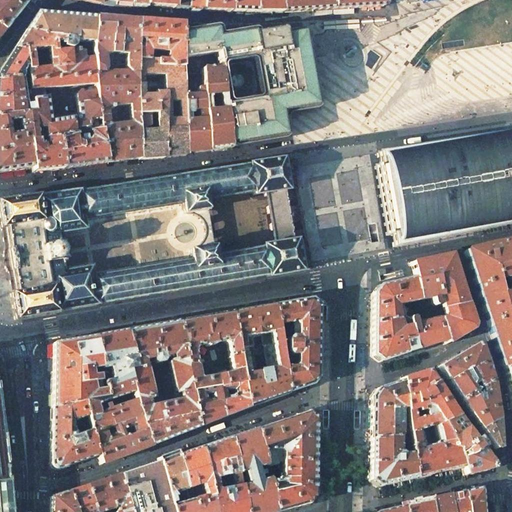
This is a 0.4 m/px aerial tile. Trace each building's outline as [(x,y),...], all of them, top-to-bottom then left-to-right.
[(0,0),(0,28),(3,31),(26,0),(0,0)] [(145,0),(129,0),(128,8),(144,9),(144,6),(145,0)] [(172,8),(173,0),(145,0),(144,6),(172,8)] [(173,0),(172,8),(171,9),(180,9),(186,9),(186,8),(187,0),(173,0)] [(187,0),(186,8),(202,10),(203,0),(187,0)] [(203,0),(202,10),(230,11),(231,0),(203,0)] [(231,0),(230,11),(256,12),(254,0),(231,0)] [(254,0),(256,12),(282,12),(279,0),(254,0)] [(279,0),(282,12),(332,10),(331,0),(279,0)] [(331,0),(332,10),(341,9),(343,9),(359,8),(381,7),(384,3),(383,0),(331,0)] [(71,16),(36,14),(31,21),(26,30),(45,35),(64,38),(64,45),(91,54),(94,18),(71,16)] [(106,163),(138,159),(136,115),(135,60),(135,21),(94,18),(91,54),(93,54),(93,66),(93,72),(94,85),(95,90),(98,120),(99,127),(99,131),(106,163)] [(180,25),(135,21),(135,60),(152,61),(153,52),(162,53),(162,56),(163,56),(166,57),(165,61),(156,61),(156,69),(181,69),(181,59),(181,31),(180,25)] [(212,26),(181,31),(181,59),(202,55),(202,51),(206,51),(206,55),(216,53),(217,57),(219,57),(219,52),(233,52),(232,43),(247,42),(246,29),(220,33),(220,31),(220,30),(219,29),(219,28),(218,27),(217,26),(212,26)] [(258,73),(269,137),(270,141),(282,139),(283,139),(284,138),(284,137),(284,136),(283,127),(282,125),(281,124),(281,122),(281,119),(282,117),(283,115),(285,113),(286,112),(289,112),(292,112),(294,112),(295,113),(306,111),(313,110),(314,109),(315,108),(316,107),(316,106),(317,104),(306,34),(306,33),(305,32),(304,31),(302,30),(301,30),(300,30),(282,33),(281,31),(280,30),(279,29),(277,29),(258,32),(257,30),(256,29),(254,28),(250,28),(246,29),(247,42),(248,59),(249,59),(250,60),(251,60),(252,61),(254,73),(258,73)] [(45,35),(26,30),(13,50),(24,48),(26,66),(27,70),(32,70),(31,62),(31,56),(30,50),(47,49),(52,46),(52,43),(60,42),(60,45),(64,45),(64,38),(45,35)] [(248,59),(247,42),(232,43),(233,52),(234,62),(248,59)] [(44,89),(75,86),(82,86),(94,85),(93,72),(93,66),(93,54),(91,54),(64,45),(60,45),(60,48),(53,49),(53,55),(66,54),(67,61),(54,62),(54,68),(49,69),(32,70),(27,70),(27,74),(28,77),(29,87),(29,90),(44,89)] [(52,46),(47,49),(49,69),(54,68),(54,62),(67,61),(66,54),(53,55),(53,49),(52,46)] [(20,73),(21,72),(21,71),(22,69),(22,68),(22,67),(26,66),(24,48),(13,50),(0,68),(0,79),(21,78),(20,73)] [(224,63),(234,62),(233,52),(219,52),(219,57),(217,57),(217,61),(218,61),(219,70),(222,70),(221,65),(222,65),(222,64),(223,63),(224,63)] [(183,113),(181,69),(156,69),(156,61),(152,61),(135,60),(136,115),(162,114),(162,157),(185,155),(185,154),(183,121),(183,113)] [(181,69),(183,113),(196,112),(197,120),(183,121),(185,154),(207,151),(200,70),(181,69)] [(228,148),(219,70),(202,69),(200,69),(200,70),(207,151),(228,149),(228,148)] [(219,70),(228,148),(242,145),(263,142),(270,141),(269,137),(258,73),(254,73),(257,95),(257,96),(257,97),(256,97),(255,98),(230,102),(229,101),(228,100),(227,99),(222,70),(219,70)] [(28,77),(21,78),(22,88),(29,87),(28,77)] [(21,78),(0,79),(0,116),(20,114),(32,113),(31,104),(25,105),(22,88),(21,78)] [(82,91),(78,91),(75,95),(78,118),(48,123),(44,89),(29,90),(31,104),(32,113),(20,114),(0,116),(0,171),(32,167),(27,143),(36,141),(44,140),(58,137),(72,135),(88,133),(99,131),(99,127),(93,128),(92,120),(98,120),(95,90),(82,91)] [(138,159),(138,160),(162,159),(162,157),(162,114),(136,115),(138,159)] [(79,142),(77,142),(76,142),(75,141),(73,141),(72,135),(58,137),(63,169),(106,163),(99,131),(88,133),(89,139),(87,139),(87,140),(86,141),(85,141),(84,142),(83,141),(83,139),(79,139),(79,142)] [(511,150),(509,136),(508,133),(472,139),(377,153),(378,160),(379,165),(374,166),(379,201),(385,236),(390,235),(392,247),(511,223),(511,150)] [(27,143),(32,167),(32,169),(32,172),(63,169),(58,137),(44,140),(46,150),(40,151),(40,149),(39,149),(38,148),(37,148),(36,141),(27,143)] [(267,277),(300,271),(294,241),(292,241),(291,239),(288,239),(288,242),(276,244),(276,241),(272,242),(273,244),(262,246),(262,249),(213,258),(211,247),(197,249),(197,247),(195,248),(193,250),(187,251),(189,261),(91,277),(89,268),(62,272),(60,261),(59,251),(57,241),(56,233),(83,229),(81,219),(180,203),(181,214),(185,214),(186,214),(188,214),(191,215),(191,213),(205,210),(204,200),(253,193),(253,195),(264,194),(264,196),(268,196),(267,193),(280,191),(280,194),(283,193),(283,191),(285,190),(281,160),(280,160),(259,163),(248,165),(248,166),(77,193),(77,191),(37,198),(37,197),(0,202),(0,228),(0,229),(4,251),(2,251),(3,254),(2,254),(3,262),(4,269),(5,269),(6,272),(7,272),(11,294),(9,294),(13,321),(55,314),(55,313),(95,306),(95,305),(267,276),(267,277)] [(285,204),(283,193),(280,194),(280,191),(267,193),(268,196),(264,196),(266,207),(267,213),(269,224),(271,231),(272,242),(276,241),(276,244),(288,242),(288,239),(291,239),(289,228),(288,221),(287,216),(286,211),(285,204)] [(191,213),(191,215),(195,217),(198,220),(199,221),(200,223),(202,226),(203,229),(203,233),(203,235),(203,237),(202,238),(201,240),(199,244),(197,247),(197,249),(211,247),(210,239),(209,232),(208,225),(207,218),(205,210),(191,213)] [(511,240),(465,251),(465,252),(478,294),(511,287),(511,240)] [(370,316),(370,356),(378,362),(411,351),(442,341),(443,345),(459,336),(469,330),(471,326),(449,254),(425,259),(409,263),(411,275),(412,278),(377,286),(371,294),(370,316)] [(511,287),(478,294),(484,312),(490,331),(502,368),(511,365),(511,287)] [(279,347),(286,393),(309,385),(315,377),(316,341),(317,306),(309,299),(273,305),(279,347)] [(245,310),(230,313),(237,354),(248,353),(247,347),(252,346),(251,338),(254,337),(253,336),(260,335),(262,346),(263,346),(263,350),(279,347),(273,305),(245,310)] [(177,322),(183,359),(185,366),(194,364),(211,361),(215,360),(237,354),(230,313),(197,318),(177,322)] [(148,327),(125,331),(134,370),(143,368),(142,367),(141,361),(150,360),(151,363),(153,365),(159,364),(161,361),(161,363),(167,361),(167,362),(183,359),(177,322),(148,327)] [(108,334),(94,337),(100,370),(107,368),(108,374),(105,374),(106,380),(107,382),(102,382),(102,384),(105,401),(106,402),(132,393),(127,372),(134,370),(125,331),(108,334)] [(51,378),(50,409),(81,402),(95,404),(106,402),(105,401),(102,384),(96,385),(96,381),(102,380),(100,370),(94,337),(94,336),(71,341),(51,344),(51,378)] [(436,368),(458,401),(472,393),(476,390),(489,381),(478,346),(474,345),(454,357),(437,367),(436,368)] [(248,353),(237,354),(246,408),(268,400),(286,394),(286,393),(279,347),(263,350),(267,370),(251,373),(248,353)] [(246,408),(237,354),(215,360),(216,365),(228,362),(230,371),(229,372),(228,373),(227,374),(214,377),(221,418),(234,413),(246,408)] [(134,370),(127,372),(132,393),(134,401),(148,446),(173,436),(195,427),(185,366),(183,359),(167,362),(167,363),(173,392),(175,393),(179,392),(181,400),(167,403),(167,402),(166,401),(165,401),(164,401),(164,400),(162,400),(162,401),(161,402),(160,403),(160,404),(160,405),(156,406),(155,402),(150,403),(149,398),(150,397),(144,368),(143,368),(134,370)] [(194,364),(185,366),(195,427),(208,422),(221,418),(214,377),(206,378),(205,371),(212,370),(211,361),(194,364)] [(511,365),(502,368),(506,381),(510,411),(511,410),(511,365)] [(455,417),(456,416),(427,373),(426,373),(426,372),(400,378),(400,381),(409,434),(441,423),(455,417)] [(369,435),(368,440),(409,434),(400,381),(375,389),(370,398),(369,420),(369,435)] [(472,393),(458,401),(478,430),(496,420),(489,381),(476,390),(477,393),(473,396),(472,393)] [(95,404),(81,402),(97,456),(100,465),(125,456),(149,447),(148,446),(134,401),(104,411),(98,414),(95,404)] [(50,439),(49,464),(49,465),(50,467),(50,468),(52,469),(56,469),(71,464),(92,458),(97,456),(81,402),(50,409),(50,439)] [(306,412),(255,429),(260,452),(277,450),(282,455),(281,470),(281,477),(277,481),(267,481),(273,511),(280,511),(290,509),(307,504),(313,496),(314,456),(314,418),(306,412)] [(492,467),(455,417),(441,423),(458,457),(461,467),(463,476),(491,469),(492,467)] [(498,448),(496,420),(478,430),(493,450),(498,448)] [(409,434),(414,479),(461,467),(458,457),(441,423),(409,434)] [(233,437),(229,438),(236,474),(244,471),(247,484),(239,486),(244,511),(273,511),(267,481),(266,478),(259,480),(256,469),(263,466),(260,452),(255,429),(246,432),(233,437)] [(367,478),(367,481),(376,488),(414,479),(409,434),(368,440),(368,462),(368,471),(368,472),(367,477),(367,478)] [(199,448),(208,488),(238,480),(236,474),(229,438),(225,439),(199,448)] [(208,488),(199,448),(187,452),(180,454),(185,473),(188,473),(192,487),(201,484),(205,497),(210,496),(208,488)] [(277,450),(260,452),(263,466),(265,475),(270,474),(268,465),(278,464),(277,470),(281,470),(282,455),(277,450)] [(157,462),(169,506),(188,500),(185,489),(176,455),(176,452),(164,456),(156,458),(157,462)] [(192,487),(188,473),(185,473),(180,454),(176,455),(185,489),(192,487)] [(0,511),(12,511),(13,508),(9,509),(8,504),(8,498),(12,497),(11,493),(7,494),(6,480),(4,469),(5,469),(5,467),(4,467),(4,466),(1,466),(0,455),(0,511)] [(118,475),(127,511),(171,511),(169,506),(157,462),(136,469),(118,475)] [(84,486),(92,511),(102,511),(110,510),(111,509),(111,508),(112,507),(115,507),(115,509),(115,510),(114,511),(112,511),(127,511),(118,475),(98,482),(84,486)] [(210,496),(213,511),(244,511),(239,486),(238,480),(208,488),(210,496)] [(70,505),(72,511),(92,511),(84,486),(73,490),(65,492),(70,504),(70,505)] [(462,493),(464,511),(479,511),(480,510),(478,489),(462,493)] [(65,492),(48,498),(48,511),(72,511),(70,505),(70,504),(65,492)] [(464,511),(462,493),(447,496),(448,511),(464,511)] [(169,506),(171,511),(213,511),(210,496),(205,497),(200,499),(200,498),(199,497),(188,500),(169,506)] [(429,511),(448,511),(447,496),(429,500),(429,511)] [(429,511),(429,500),(401,507),(402,511),(429,511)]
